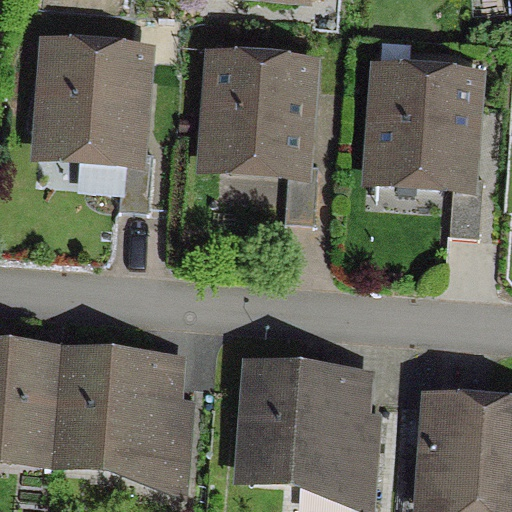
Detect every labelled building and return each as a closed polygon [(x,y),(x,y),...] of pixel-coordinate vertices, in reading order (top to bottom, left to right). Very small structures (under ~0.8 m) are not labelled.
[(136,62),(47,55),(40,151),(117,157),(113,217),(143,219),(147,160),(129,158),(130,150),(129,150),(136,62)] [(301,75),(212,68),(205,164),(283,170),(278,229),(308,232),(313,172),(295,171),(296,163),(295,163),(301,75)] [(466,87),(378,81),(371,176),(448,182),(444,242),(473,244),(478,185),(461,183),(461,175),(460,175),(466,87)] [(0,454),(47,458),(54,363),(0,359),(0,454)] [(149,370),(54,363),(47,458),(182,468),(186,410),(146,407),(149,370)] [(250,379),(242,474),(370,484),(374,425),(334,422),(337,385),(250,379)] [(511,511),(511,417),(426,411),(419,507),(496,511),(511,511)]
